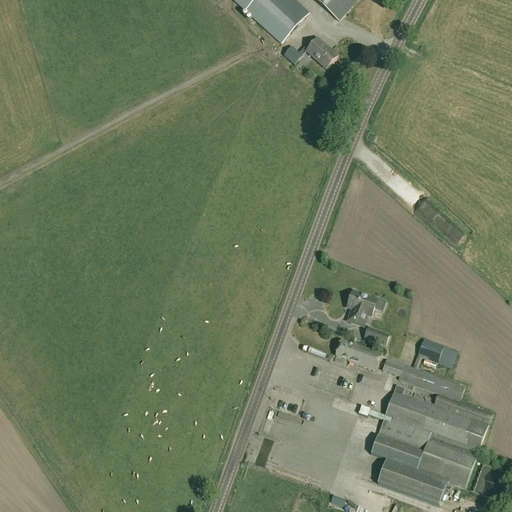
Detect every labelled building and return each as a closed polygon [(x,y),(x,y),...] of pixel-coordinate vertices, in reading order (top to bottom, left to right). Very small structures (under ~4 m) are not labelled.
[(232,0),(282,45),(310,14),(294,0),(232,0)] [(313,0),(339,23),(359,0),(313,0)] [(338,59),(318,41),(308,53),(327,71),(338,59)] [(295,66),(303,57),(300,55),(292,48),(284,57),(295,66)] [(387,180),(400,191),(408,181),(395,170),(387,180)] [(406,197),(445,233),(453,224),(414,188),(406,197)] [(372,318),(375,310),(373,309),(376,301),(353,293),(348,309),(353,311),(349,323),(364,328),(368,317),(372,318)] [(386,347),(390,338),(382,335),(378,344),(386,347)] [(453,370),(458,353),(425,341),(418,358),(453,370)] [(354,347),(341,342),(336,358),(349,362),(348,363),(377,374),(383,356),(355,346),(354,347)] [(405,367),(388,361),(383,373),(401,379),(400,382),(439,396),(435,407),(404,396),(406,390),(397,387),(386,418),(370,412),(369,417),(385,423),(382,431),(380,431),(377,437),(379,438),(372,457),(388,462),(379,486),(441,508),(449,485),(467,491),(494,415),(461,403),(466,389),(405,367)] [(364,399),(372,386),(366,383),(359,396),(364,399)] [(358,411),(367,413),(369,404),(360,402),(358,411)] [(273,411),(269,420),(275,422),(278,413),(273,411)] [(333,506),(347,508),(349,499),(335,496),(333,506)]
